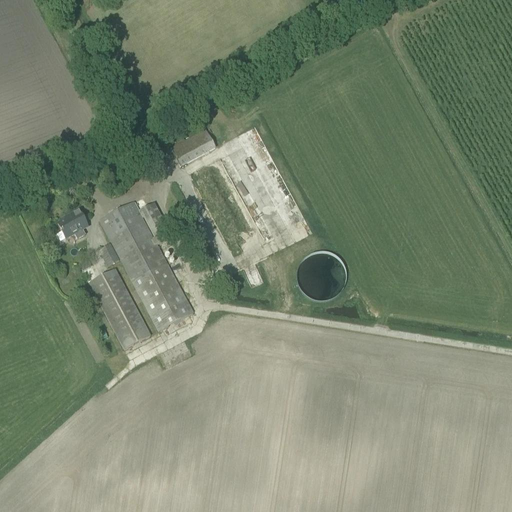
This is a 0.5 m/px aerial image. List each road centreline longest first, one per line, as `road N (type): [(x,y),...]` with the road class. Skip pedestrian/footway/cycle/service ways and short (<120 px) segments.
road 1 (track): [(205,305),(511,355)]
road 2 (track): [(398,0),(130,144)]
road 3 (unclassified): [(0,195),(130,144)]
